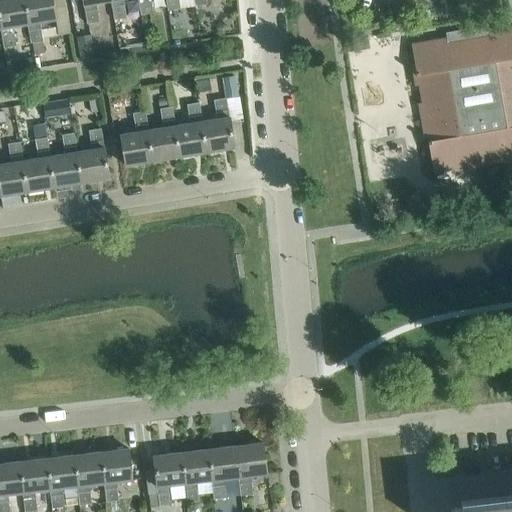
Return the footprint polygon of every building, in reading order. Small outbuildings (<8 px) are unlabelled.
[(28,24),(23,0),(0,0),(0,21),(1,28),(4,47),(16,45),(13,26),(28,24)] [(52,0),(23,0),(28,24),(31,43),(32,42),(43,41),(40,22),(55,19),(52,0)] [(82,0),(87,23),(99,21),(96,2),(110,0),(82,0)] [(110,0),(114,19),(126,17),(123,0),(110,0)] [(138,0),(141,14),(153,12),(150,0),(138,0)] [(166,0),(168,10),(180,8),(178,0),(166,0)] [(511,26),(486,31),(485,25),(445,32),(447,38),(413,44),(413,43),(411,44),(414,64),(412,65),(415,85),(420,84),(424,112),(420,112),(423,133),(428,132),(429,140),(428,140),(433,172),(435,172),(435,171),(454,168),(455,171),(475,167),(475,164),(511,157),(511,26)] [(95,58),(91,34),(77,36),(81,60),(95,58)] [(348,52),(370,48),(368,37),(346,41),(348,52)] [(32,42),(34,54),(45,52),(43,41),(32,42)] [(128,52),(145,50),(144,43),(127,45),(128,52)] [(18,70),(33,68),(31,57),(16,59),(18,70)] [(226,101),(238,99),(235,79),(223,81),(226,98),(226,101)] [(91,112),(100,110),(98,98),(89,99),(91,112)] [(168,98),(158,100),(160,108),(169,107),(168,98)] [(217,118),(202,121),(201,121),(207,152),(234,147),(226,101),(226,98),(214,100),(217,118)] [(68,99),(51,102),(42,103),(44,118),(70,114),(68,99)] [(201,121),(202,121),(199,102),(187,104),(190,123),(175,125),(180,156),(207,152),(201,121)] [(175,125),(172,106),(169,107),(160,108),(163,127),(148,129),(153,161),(180,156),(175,125)] [(148,129),(145,111),(133,113),(136,131),(120,134),(125,165),(153,161),(148,129)] [(35,139),(47,137),(45,123),(33,125),(35,139)] [(92,149),(77,151),(76,151),(81,182),(109,178),(101,128),(89,130),(92,149)] [(76,151),(77,151),(74,132),(62,135),(65,153),(50,156),(49,156),(55,187),(81,182),(76,151)] [(49,156),(50,156),(47,137),(35,139),(38,158),(23,160),(28,191),(55,187),(49,156)] [(23,160),(20,141),(8,143),(11,162),(0,163),(0,190),(1,196),(28,191),(23,160)] [(263,442),(235,445),(239,477),(238,477),(241,495),(253,494),(251,475),(266,473),(263,442)] [(239,477),(235,445),(208,448),(212,480),(211,480),(213,499),(226,497),(223,478),(238,477),(239,477)] [(132,479),(130,460),(128,448),(101,451),(104,483),(106,502),(118,500),(116,481),(132,479)] [(212,480),(208,448),(181,452),(185,483),(184,483),(186,502),(199,500),(196,482),(211,480),(212,480)] [(104,483),(101,451),(74,454),(77,486),(79,505),(91,503),(89,484),(104,483)] [(185,483),(181,452),(153,455),(159,505),(171,504),(169,485),(184,483),(185,483)] [(77,486),(74,454),(46,458),(50,489),(52,508),(64,506),(62,488),(77,486)] [(50,489),(46,458),(19,461),(23,492),(22,492),(25,511),(37,510),(35,491),(50,489)] [(23,492),(19,461),(0,463),(0,511),(9,511),(8,494),(22,492),(23,492)] [(511,511),(511,495),(466,500),(467,506),(452,507),(451,507),(451,511),(511,511)]
